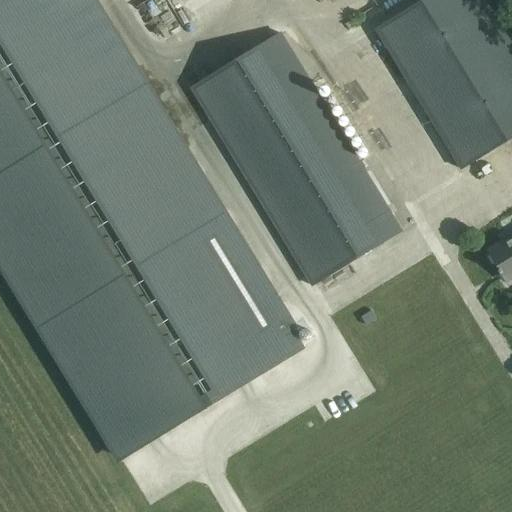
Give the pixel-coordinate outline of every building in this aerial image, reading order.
[(0,0),(0,261),(120,459),(303,347),(90,0),(0,0)] [(461,170),(511,138),(511,47),(483,0),(424,0),(376,30),(461,170)] [(311,286),(401,231),(280,34),(191,89),(311,286)] [(511,236),(487,252),(506,282),(511,278),(511,236)] [(259,464),(275,484),(284,477),(268,457),(259,464)]
